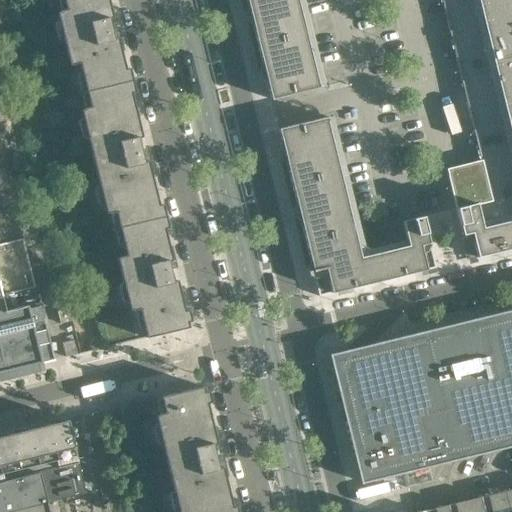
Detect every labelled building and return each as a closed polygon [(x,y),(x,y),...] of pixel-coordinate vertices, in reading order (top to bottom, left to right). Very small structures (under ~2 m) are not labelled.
[(62,0),(65,10),(58,11),(58,13),(56,13),(62,40),(60,41),(60,42),(62,41),(69,66),(78,63),(89,107),(82,109),(82,110),(79,110),(86,137),(84,138),(84,139),(86,138),(98,185),(95,186),(96,187),(98,186),(105,213),(107,212),(107,214),(114,212),(125,255),(116,258),(122,282),(119,283),(119,284),(122,283),(128,310),(131,310),(138,309),(145,337),(121,343),(106,346),(106,347),(187,328),(186,322),(190,321),(187,310),(183,311),(176,280),(171,281),(163,248),(168,247),(163,229),(167,228),(161,204),(157,205),(149,171),(144,172),(136,139),(141,137),(130,93),(134,92),(128,68),(124,69),(120,51),(115,52),(107,19),(112,18),(107,0),(62,0)] [(245,0),(270,100),(319,88),(318,87),(324,86),(302,0),(245,0)] [(511,0),(441,0),(480,161),(445,169),(468,260),(511,249),(511,0)] [(319,123),(270,134),(311,301),(428,273),(415,222),(394,227),(399,246),(361,255),(356,253),(324,122),(319,123)] [(0,192),(10,190),(4,165),(0,166),(0,192)] [(0,218),(16,214),(10,190),(0,192),(0,218)] [(0,244),(22,239),(16,214),(0,218),(0,244)] [(0,296),(34,288),(22,239),(0,244),(0,296)] [(52,359),(34,288),(0,296),(0,372),(5,371),(5,373),(7,372),(7,371),(22,367),(22,369),(24,368),(23,367),(38,363),(39,364),(41,364),(40,361),(50,358),(50,359),(52,359)] [(57,312),(60,323),(72,321),(69,309),(57,312)] [(511,310),(334,354),(366,484),(511,447),(511,310)] [(76,354),(73,340),(61,343),(65,357),(76,354)] [(204,395),(202,386),(159,397),(163,413),(157,414),(157,415),(154,416),(161,443),(159,444),(161,444),(173,491),(170,491),(171,492),(173,492),(177,511),(236,511),(235,506),(231,506),(224,478),(228,477),(222,453),(218,454),(206,403),(210,402),(208,394),(204,395)] [(0,433),(0,482),(77,463),(66,420),(48,419),(47,424),(29,424),(29,429),(10,429),(10,434),(0,433)] [(0,511),(4,511),(84,493),(77,463),(0,482),(0,511)] [(511,511),(511,489),(511,490),(488,496),(467,501),(445,506),(424,511),(421,511),(511,511)] [(89,511),(84,493),(4,511),(89,511)]
